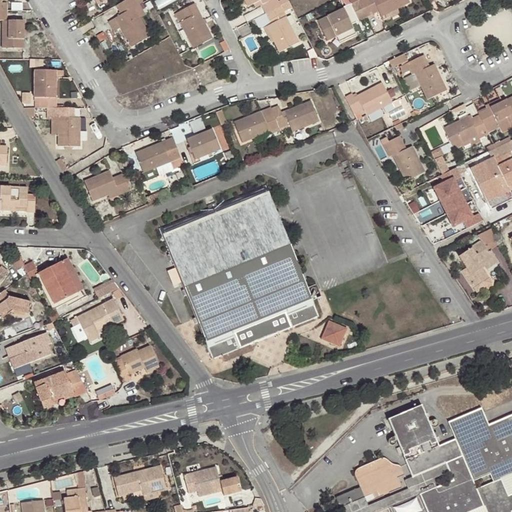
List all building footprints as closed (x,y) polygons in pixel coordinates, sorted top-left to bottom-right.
[(139,0),(126,0),(117,6),(121,12),(125,9),(127,12),(122,15),(116,18),(132,47),(151,36),(141,19),(134,7),(137,5),(135,2),(139,0)] [(261,0),(267,12),(281,5),(277,0),(269,0),(268,0),(245,0),(249,7),(261,0)] [(358,22),(368,17),(360,0),(318,21),(327,41),(353,28),(351,25),(348,19),(355,15),(358,22)] [(359,0),(360,0),(368,17),(375,13),(372,7),(376,5),(379,11),(382,16),(410,2),(408,0),(359,0)] [(140,3),(137,5),(134,7),(141,19),(147,15),(140,3)] [(289,9),(286,3),(281,5),(267,12),(272,21),(278,17),(279,20),(273,23),(267,27),(280,53),(300,42),(284,11),(289,9)] [(195,4),(176,14),(194,48),(212,38),(195,4)] [(110,20),(120,13),(117,8),(107,15),(110,20)] [(7,21),(7,11),(1,11),(0,10),(0,20),(4,21),(4,48),(24,48),(24,21),(7,21)] [(348,19),(351,25),(358,22),(355,15),(348,19)] [(353,28),(338,36),(340,40),(355,32),(353,28)] [(404,54),(389,61),(393,68),(408,61),(404,54)] [(422,56),(404,64),(407,72),(412,69),(427,100),(447,90),(435,64),(427,67),(422,56)] [(42,98),(41,108),(52,108),(53,108),(57,108),(57,71),(36,70),(35,98),(42,98)] [(352,93),(345,97),(354,114),(364,109),(367,116),(393,102),(382,83),(354,97),(352,93)] [(511,96),(479,113),(480,115),(487,130),(489,132),(511,120),(511,96)] [(311,101),(285,111),(290,123),(293,132),(319,121),(311,101)] [(279,106),(272,108),(279,128),(286,125),(282,112),(279,106)] [(272,108),(271,107),(235,122),(243,142),(268,132),(270,136),(281,131),(279,128),(272,108)] [(57,108),(53,108),(53,118),(59,118),(59,145),(80,145),(81,118),(74,118),(68,118),(68,108),(57,108)] [(285,111),(282,112),(286,125),(290,123),(285,111)] [(487,130),(480,115),(473,118),(481,134),(487,130)] [(454,148),(478,135),(470,119),(468,116),(444,129),(454,148)] [(481,134),(473,118),(470,119),(478,135),(481,134)] [(220,150),(212,130),(188,140),(196,160),(220,150)] [(400,147),(405,145),(400,136),(383,144),(390,157),(394,155),(406,181),(425,172),(412,147),(407,149),(402,152),(400,147)] [(181,158),(173,138),(166,141),(174,161),(181,158)] [(496,148),(488,151),(492,158),(471,169),(486,200),(496,194),(498,197),(510,191),(508,187),(511,184),(511,158),(499,165),(496,159),(511,151),(511,143),(510,140),(499,146),(496,148)] [(174,161),(166,141),(163,142),(171,162),(174,161)] [(145,173),(171,162),(163,142),(136,153),(145,173)] [(0,165),(7,166),(8,148),(0,148),(0,165)] [(118,191),(120,195),(130,191),(123,174),(113,178),(111,171),(86,182),(93,201),(109,195),(118,191)] [(453,178),(434,187),(441,200),(460,191),(453,178)] [(266,185),(159,228),(170,255),(172,259),(175,267),(167,270),(173,285),(181,281),(184,289),(187,296),(196,318),(198,323),(204,339),(209,351),(210,354),(212,359),(267,337),(319,316),(304,281),(302,275),(293,253),(291,247),(279,217),(276,212),(266,185)] [(28,207),(27,211),(27,212),(35,212),(36,196),(28,195),(28,189),(1,188),(0,211),(16,211),(16,210),(16,206),(28,207)] [(110,199),(120,195),(118,191),(109,195),(110,199)] [(466,204),(460,191),(441,200),(447,214),(466,204)] [(468,203),(473,214),(480,211),(474,200),(468,203)] [(473,217),(466,204),(447,214),(453,226),(473,217)] [(485,267),(497,259),(491,250),(488,252),(482,242),(459,257),(466,269),(462,271),(474,288),(489,278),(482,268),(485,267)] [(69,259),(64,261),(81,294),(85,291),(69,259)] [(499,262),(497,259),(485,267),(487,270),(499,262)] [(34,262),(24,266),(27,272),(28,274),(31,281),(40,277),(56,309),(80,297),(81,300),(88,296),(85,291),(81,294),(64,261),(40,274),(34,262)] [(0,282),(9,271),(3,266),(0,269),(0,268),(0,264),(1,264),(0,262),(0,282)] [(33,296),(38,294),(31,281),(28,274),(24,277),(33,296)] [(489,278),(474,288),(477,292),(492,282),(489,278)] [(0,319),(12,311),(25,313),(29,314),(31,302),(11,298),(6,291),(0,294),(0,319)] [(112,322),(114,326),(122,322),(112,305),(106,308),(104,304),(71,320),(74,327),(81,324),(89,337),(91,342),(101,337),(98,333),(96,329),(112,322)] [(329,329),(338,343),(342,345),(349,327),(329,319),(327,326),(329,329)] [(98,333),(114,326),(112,322),(96,329),(98,333)] [(81,324),(74,327),(82,341),(89,337),(81,324)] [(57,332),(54,325),(49,326),(52,334),(57,332)] [(322,338),(338,343),(329,329),(327,326),(322,338)] [(9,357),(15,354),(18,353),(23,365),(51,354),(48,345),(52,343),(47,333),(6,349),(9,357)] [(204,339),(201,340),(206,352),(209,351),(204,339)] [(118,355),(136,348),(133,340),(115,347),(118,355)] [(137,350),(120,357),(121,360),(114,364),(123,384),(133,380),(131,375),(142,370),(141,367),(144,366),(146,369),(147,373),(160,367),(150,347),(138,353),(137,350)] [(18,353),(15,354),(20,366),(23,365),(18,353)] [(76,397),(88,392),(77,370),(67,374),(66,371),(35,383),(44,409),(55,405),(53,399),(63,395),(64,398),(74,394),(76,397)] [(113,385),(97,392),(101,400),(117,393),(113,385)] [(481,408),(447,422),(454,440),(438,446),(420,405),(387,420),(394,436),(404,459),(407,468),(411,477),(445,463),(452,481),(419,494),(426,511),(468,511),(483,506),(485,511),(511,511),(511,494),(508,496),(501,479),(511,473),(511,414),(488,425),(481,408)] [(377,511),(419,494),(452,481),(445,463),(411,477),(404,480),(408,489),(368,506),(364,497),(340,507),(331,511),(377,511)] [(143,495),(157,492),(167,489),(160,465),(114,477),(119,495),(141,489),(143,495)] [(242,491),(238,478),(220,483),(216,467),(184,474),(189,493),(197,491),(199,496),(222,490),(223,496),(242,491)] [(90,511),(91,511),(87,511),(84,488),(67,490),(67,498),(63,498),(64,511),(90,511)] [(338,496),(336,497),(340,507),(364,497),(360,488),(338,496)] [(158,496),(157,492),(143,495),(144,501),(158,496)] [(21,503),(22,511),(43,511),(42,500),(21,503)]
